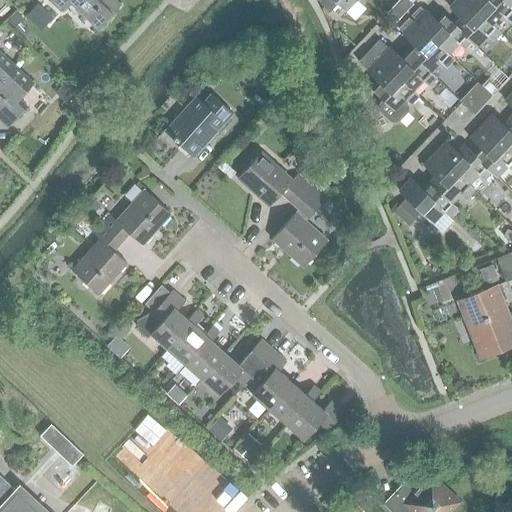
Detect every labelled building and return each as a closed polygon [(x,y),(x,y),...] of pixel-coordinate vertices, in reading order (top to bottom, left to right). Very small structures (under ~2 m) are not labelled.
[(113,0),(49,0),(50,0),(64,13),(71,5),(98,30),(120,6),(113,0)] [(365,0),(333,0),(345,11),(356,0),(361,5),(365,0)] [(406,0),(398,0),(385,14),(395,24),(412,5),(406,0)] [(495,29),(464,0),(458,0),(450,9),(461,19),(454,26),(471,41),(470,42),(476,48),(487,37),(492,42),(500,34),(495,29)] [(464,0),(495,29),(505,18),(511,23),(511,22),(511,10),(500,0),(464,0)] [(511,0),(500,0),(511,10),(511,0)] [(37,4),(25,17),(39,31),(51,18),(37,4)] [(414,23),(448,55),(458,44),(463,50),(470,42),(471,41),(454,26),(443,15),(436,23),(425,12),(414,23)] [(409,18),(397,30),(402,35),(414,46),(407,52),(430,73),(440,63),(446,68),(453,60),(448,55),(414,23),(409,18)] [(369,52),(412,92),(422,82),(428,87),(436,79),(430,73),(407,52),(400,60),(389,49),(388,50),(379,41),(369,52)] [(0,81),(14,66),(0,52),(0,81)] [(31,52),(24,60),(28,64),(36,57),(31,52)] [(418,97),(412,92),(369,52),(358,63),(368,72),(378,83),(371,90),(381,99),(377,103),(377,109),(382,119),(387,121),(393,123),(398,121),(406,112),(407,106),(403,102),(405,100),(410,105),(418,97)] [(236,76),(245,85),(261,68),(251,59),(236,76)] [(33,84),(14,66),(0,81),(0,121),(7,128),(27,108),(18,100),(33,84)] [(481,86),(492,96),(497,91),(486,80),(481,86)] [(63,83),(54,93),(64,102),(73,93),(63,83)] [(482,106),(491,96),(477,83),(468,92),(482,106)] [(210,94),(202,103),(195,97),(164,131),(180,146),(177,148),(187,157),(210,132),(213,136),(232,114),(210,94)] [(481,127),(511,156),(511,120),(510,119),(503,126),(492,116),(481,127)] [(481,150),(475,156),(491,172),(491,173),(496,178),(507,166),(511,171),(511,156),(481,127),(470,139),(481,150)] [(435,154),(468,186),(479,175),(484,180),(491,173),(491,172),(475,156),(464,146),(457,153),(446,142),(435,154)] [(280,194),(289,202),(306,183),(296,175),(291,181),(260,153),(237,179),(268,207),(280,194)] [(435,177),(429,183),(451,204),(461,194),(466,198),(474,191),(468,186),(435,154),(424,166),(435,177)] [(451,204),(429,183),(422,190),(411,180),(400,192),(433,223),(444,212),(449,217),(456,209),(451,204)] [(306,183),(289,202),(298,211),(295,213),(271,240),(302,268),(326,241),(305,222),(325,201),(306,183)] [(109,216),(101,225),(121,243),(128,234),(142,246),(169,215),(142,191),(115,221),(109,216)] [(92,199),(85,207),(93,214),(100,205),(92,199)] [(414,210),(404,200),(393,212),(403,222),(414,210)] [(81,211),(73,220),(81,228),(89,219),(81,211)] [(121,243),(101,225),(92,234),(98,240),(70,271),(98,296),(126,264),(112,252),(121,243)] [(511,232),(507,229),(503,237),(511,242),(511,240),(511,232)] [(511,260),(509,253),(496,258),(505,282),(511,279),(511,260)] [(498,281),(491,265),(478,270),(485,286),(498,281)] [(511,325),(496,286),(457,302),(480,358),(511,345),(511,325)] [(149,335),(166,350),(189,324),(186,320),(176,311),(183,303),(171,291),(152,313),(150,312),(136,320),(137,329),(146,337),(149,335)] [(206,339),(203,335),(193,326),(201,318),(194,312),(186,320),(189,324),(166,350),(183,366),(206,339)] [(183,366),(200,381),(224,354),(210,342),(217,333),(211,327),(203,335),(206,339),(183,366)] [(233,378),(242,386),(258,368),(272,351),(259,340),(245,357),(237,366),(224,354),(200,381),(217,396),(233,378)] [(268,410),(290,384),(277,373),(286,363),(272,351),(258,368),(242,386),(251,393),(250,394),(268,410)] [(268,410),(285,425),(308,399),(311,402),(319,393),(312,387),(304,396),(290,384),(268,410)] [(308,399),(285,425),(302,440),(318,423),(327,431),(343,413),(329,402),(322,411),(311,402),(308,399)] [(215,421),(207,430),(220,442),(228,433),(215,421)] [(50,425),(39,437),(52,449),(71,467),(76,462),(82,455),(50,425)] [(241,444),(235,451),(246,461),(253,454),(241,444)] [(431,476),(414,493),(404,484),(384,505),(391,511),(450,511),(459,503),(431,476)] [(0,511),(36,511),(0,478),(0,511)]
